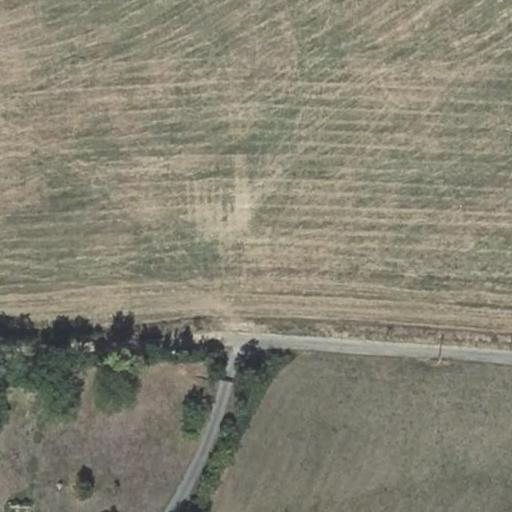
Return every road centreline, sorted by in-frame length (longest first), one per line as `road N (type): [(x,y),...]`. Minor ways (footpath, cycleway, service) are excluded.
road 1 (unclassified): [(511,357),(238,339)]
road 2 (track): [(238,339),(0,350)]
